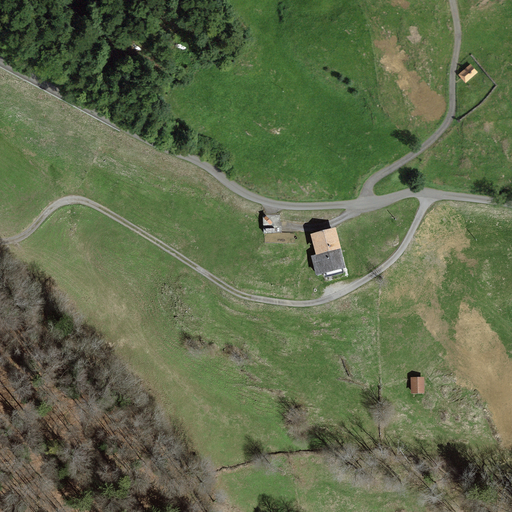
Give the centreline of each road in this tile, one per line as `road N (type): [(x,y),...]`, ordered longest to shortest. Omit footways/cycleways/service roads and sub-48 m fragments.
road 1 (unclassified): [(0,66),(268,202),(340,205),(418,192),(511,204)]
road 2 (track): [(194,266),(241,297),(304,308),(384,271),(430,193)]
road 3 (track): [(366,202),(370,183),(425,145),(451,115),(458,37),(452,0)]
road 4 (track): [(0,241),(15,241),(54,205),(88,201),(194,266)]
